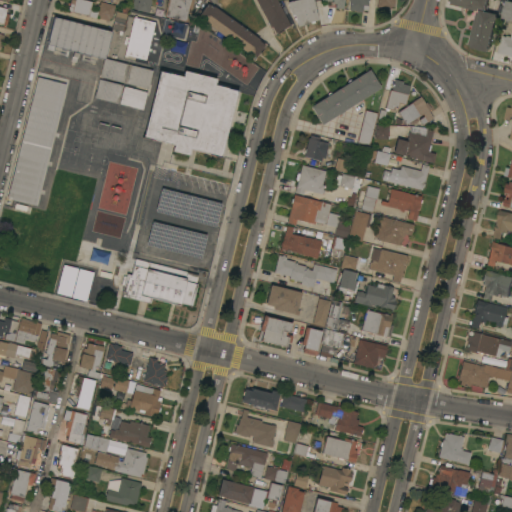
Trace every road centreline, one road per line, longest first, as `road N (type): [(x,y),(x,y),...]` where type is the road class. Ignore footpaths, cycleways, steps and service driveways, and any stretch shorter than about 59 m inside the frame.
road 1 (tertiary): [(0,298),(423,404),(511,418)]
road 2 (residential): [(314,60),(286,71),(268,103),(164,511)]
road 3 (residential): [(431,57),(462,119),(461,162),(372,511)]
road 4 (residential): [(186,511),(285,122),(314,60)]
road 5 (residential): [(395,511),(484,161),(485,123),(472,73)]
road 6 (residential): [(82,320),(33,511)]
road 7 (residential): [(40,0),(0,162)]
